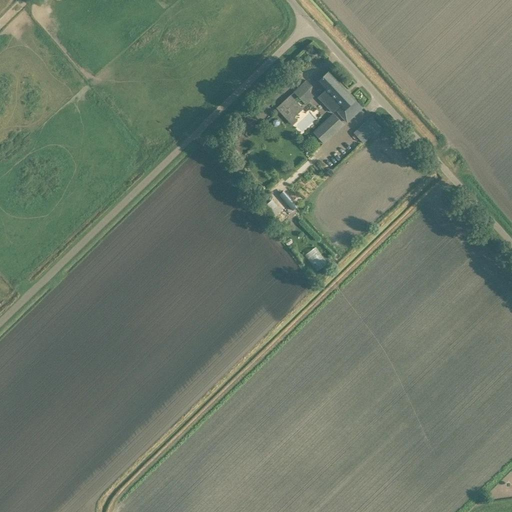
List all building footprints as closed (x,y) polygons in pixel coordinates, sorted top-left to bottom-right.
[(325,104),(333,112),(336,110),(348,122),(356,114),(363,107),(329,71),(318,81),(326,90),(318,97),(325,104)] [(305,104),(309,101),(314,96),(308,90),(312,86),(306,80),(296,90),(293,92),(294,93),(304,103),(305,104)] [(286,119),(300,105),(290,95),(276,108),(286,119)] [(344,125),(333,114),(326,120),(313,133),(324,145),(344,125)] [(373,118),(355,134),(363,143),(381,126),(373,118)] [(273,199),(266,204),(275,215),(282,211),(273,199)] [(305,254),(317,271),(328,263),(317,247),(305,254)]
